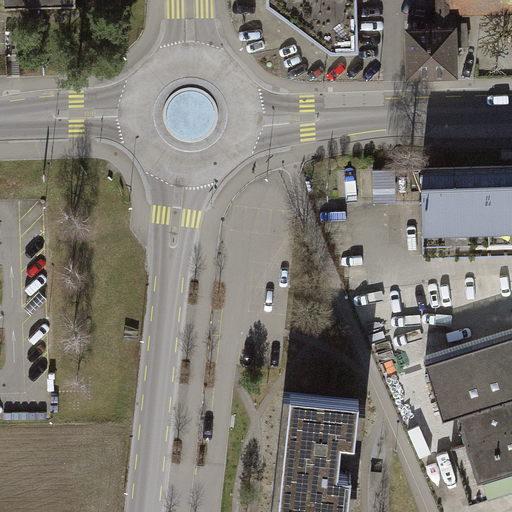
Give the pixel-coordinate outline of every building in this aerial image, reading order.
[(9,0),(11,14),(79,10),(78,0),(9,0)] [(358,0),(263,0),(263,3),(329,49),(359,49),(358,0)] [(511,0),(448,0),(448,10),(511,8),(511,0)] [(458,19),(405,21),(406,77),(459,76),(458,19)] [(511,166),(373,171),(374,204),(420,203),(422,256),(511,253),(511,166)] [(466,503),(511,489),(511,337),(423,364),(441,423),(455,419),(462,443),(449,447),(466,503)] [(354,408),(286,402),(275,511),(347,511),(351,481),(335,479),(339,448),(350,449),(354,408)]
